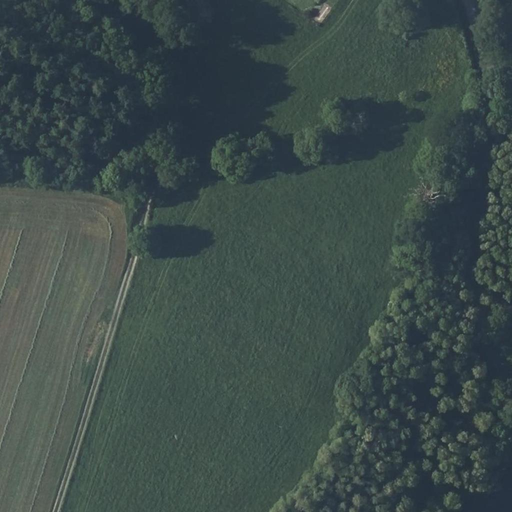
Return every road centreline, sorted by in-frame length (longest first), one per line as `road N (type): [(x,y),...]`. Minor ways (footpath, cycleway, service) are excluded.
road 1 (track): [(162,128),(113,330),(55,511)]
road 2 (tertiary): [(469,0),(490,88),(483,311),(511,379)]
road 3 (track): [(162,128),(107,159),(0,150)]
road 4 (track): [(193,0),(162,128)]
